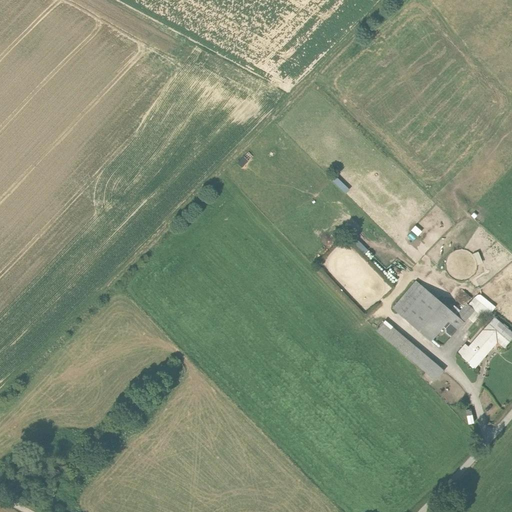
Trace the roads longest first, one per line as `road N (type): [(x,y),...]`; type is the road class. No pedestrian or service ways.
road 1 (track): [(0,394),(386,0)]
road 2 (unclassified): [(511,413),(421,511)]
